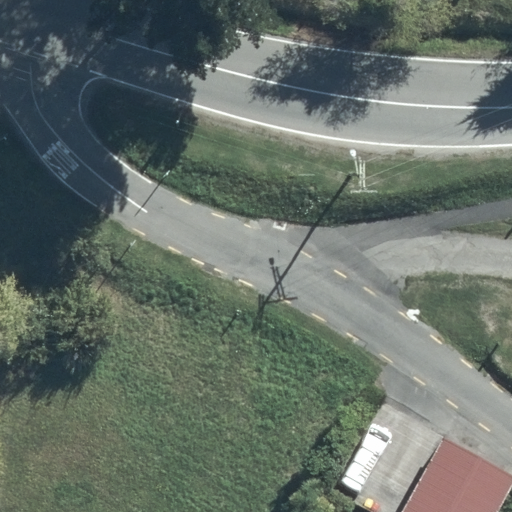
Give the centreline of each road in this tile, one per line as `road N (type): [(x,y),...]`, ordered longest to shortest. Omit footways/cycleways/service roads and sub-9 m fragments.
road 1 (residential): [(20,10),(40,106),(77,161),(141,208),(327,294),(511,422)]
road 2 (secondary): [(511,107),(425,109),(274,85),(20,10)]
